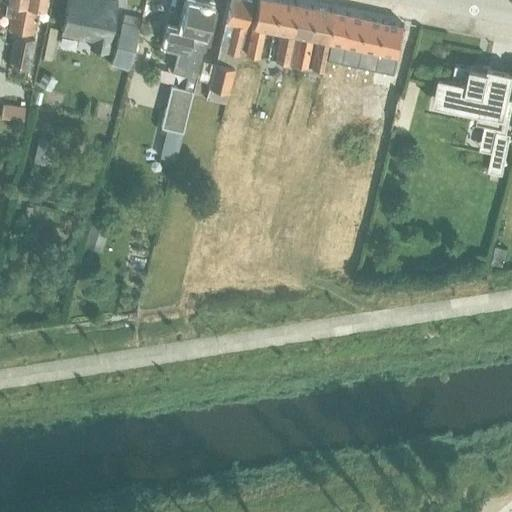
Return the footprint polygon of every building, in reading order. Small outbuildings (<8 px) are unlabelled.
[(20,30),(25,0),(5,0),(7,1),(4,14),(11,15),(9,28),(20,30)] [(25,0),(20,30),(34,32),(36,19),(38,20),(39,6),(46,8),(47,0),(25,0)] [(67,0),(61,33),(90,40),(89,47),(107,51),(117,0),(67,0)] [(171,83),(161,125),(166,126),(163,140),(179,144),(214,5),(213,5),(193,0),(188,0),(181,29),(169,26),(163,49),(176,52),(172,70),(187,73),(183,86),(171,83)] [(219,50),(238,55),(252,0),(250,0),(231,0),(227,21),(226,22),(219,50)] [(273,30),(279,0),(257,0),(247,55),(259,57),(265,28),(273,30)] [(281,0),(279,0),(273,30),(281,31),(275,60),(289,63),(294,34),(299,3),(281,0)] [(299,3),(294,34),(300,35),(294,64),(307,67),(313,38),(317,7),(299,3)] [(317,7),(313,38),(316,38),(311,66),(324,69),(330,41),(334,11),(317,7)] [(334,11),(330,41),(335,42),(329,71),(343,74),(350,45),(352,14),(334,11)] [(124,12),(111,64),(129,68),(142,17),(124,12)] [(350,45),(343,74),(346,74),(361,77),(367,48),(370,18),(352,14),(350,45)] [(367,48),(361,77),(376,81),(383,52),(387,21),(370,18),(367,48)] [(387,21),(383,52),(387,52),(381,81),(393,84),(405,25),(387,21)] [(50,26),(44,58),(51,59),(57,28),(50,26)] [(14,33),(8,64),(30,69),(36,38),(14,33)] [(294,34),(289,63),(294,64),(300,35),(294,34)] [(214,62),(209,82),(208,86),(209,87),(206,99),(225,103),(238,55),(219,50),(216,62),(214,62)] [(209,82),(214,62),(204,59),(199,79),(209,82)] [(440,75),(434,102),(478,112),(476,121),(485,123),(480,148),(492,151),(488,170),(503,173),(511,133),(507,132),(511,109),(511,98),(509,98),(511,83),(511,71),(484,65),(483,69),(471,66),(470,67),(456,64),(453,78),(440,75)] [(384,89),(374,126),(391,131),(401,93),(384,89)] [(230,167),(240,134),(223,129),(213,161),(230,167)] [(40,136),(34,161),(50,165),(56,140),(40,136)] [(86,241),(85,245),(101,250),(113,218),(96,211),(86,241)]
